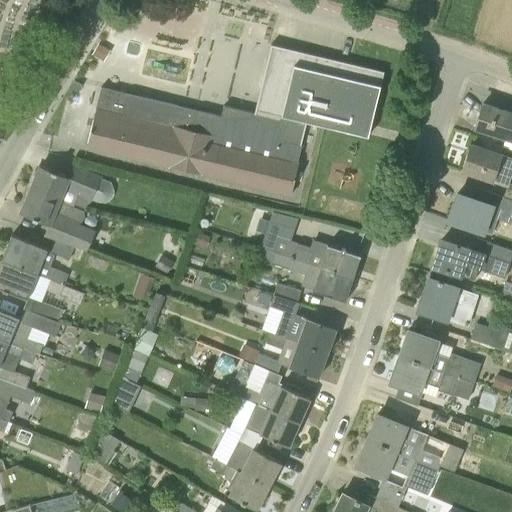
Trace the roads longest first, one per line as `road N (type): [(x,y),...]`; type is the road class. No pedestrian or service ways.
road 1 (residential): [(296,511),(323,459),(460,52)]
road 2 (unclassified): [(0,178),(99,0)]
road 3 (unclassified): [(460,52),(297,0)]
